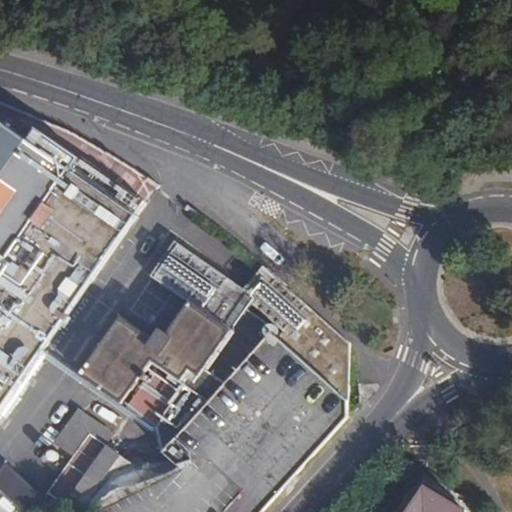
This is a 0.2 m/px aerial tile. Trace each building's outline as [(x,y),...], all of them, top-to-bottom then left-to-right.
[(0,413),(142,210),(0,108),(0,413)] [(235,299),(234,285),(174,243),(150,277),(189,303),(167,336),(158,331),(152,340),(120,320),(82,375),(122,404),(139,379),(141,379),(143,381),(142,384),(129,404),(128,408),(165,434),(158,437),(161,448),(266,340),(266,339),(256,330),(256,327),(261,319),(247,310),(236,303),(235,299)] [(270,338),(292,357),(313,312),(262,266),(243,287),(252,296),(250,303),(279,329),(270,338)] [(242,290),(234,285),(235,299),(236,303),(247,310),(250,303),(252,296),(242,290)] [(313,312),(292,357),(320,382),(333,354),(344,340),(313,312)] [(333,354),(320,382),(332,393),(347,363),(347,341),(344,340),(333,354)] [(347,363),(332,393),(349,406),(348,401),(347,363)] [(66,504),(72,495),(107,445),(90,433),(49,491),(66,504)] [(107,445),(72,495),(86,505),(121,455),(107,445)] [(5,461),(0,466),(0,485),(28,511),(27,511),(36,511),(32,508),(42,496),(5,461)] [(466,511),(466,510),(456,499),(429,482),(407,511),(466,511)]
